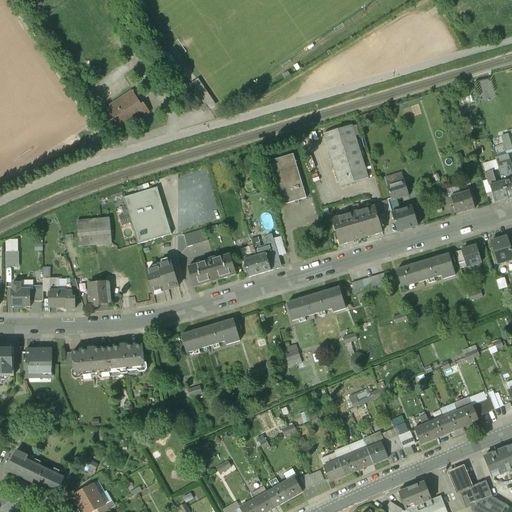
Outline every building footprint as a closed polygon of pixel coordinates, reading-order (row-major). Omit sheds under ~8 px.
[(475,83),(483,102),(498,96),(490,77),(475,83)] [(194,82),(212,105),(217,101),(200,78),(194,82)] [(203,101),(191,83),(188,86),(189,88),(188,89),(198,104),(203,101)] [(133,91),(103,110),(109,120),(113,118),(115,122),(114,123),(119,131),(150,111),(145,104),(140,107),(138,103),(140,102),(133,91)] [(352,126),(323,135),(329,154),(328,155),(338,187),(368,178),(352,126)] [(508,134),(500,137),(505,152),(511,150),(511,148),(509,138),(508,134)] [(97,141),(91,142),(95,153),(100,151),(97,141)] [(269,162),(281,206),(306,199),(294,155),(269,162)] [(511,168),(506,171),(508,179),(502,181),(507,198),(511,196),(511,168)] [(502,181),(496,183),(493,175),(487,177),(491,191),(488,192),(489,195),(492,194),(494,202),(507,198),(502,181)] [(404,182),(387,187),(390,199),(391,201),(396,199),(408,195),(404,182)] [(157,187),(124,197),(138,244),(171,234),(157,187)] [(469,191),(449,196),(455,214),(474,208),(469,191)] [(406,208),(399,210),(396,199),(391,201),(390,199),(386,200),(396,232),(417,226),(410,204),(405,205),(406,208)] [(373,207),(332,219),(339,243),(381,231),(373,207)] [(81,244),(114,242),(113,218),(80,219),(81,244)] [(208,230),(182,233),(183,247),(210,245),(208,230)] [(507,237),(491,242),(498,264),(511,259),(511,253),(509,245),(507,237)] [(20,239),(8,238),(7,266),(20,266),(20,239)] [(248,247),(241,249),(244,260),(243,260),(245,267),(242,267),(244,272),(246,271),(248,278),(260,274),(254,252),(252,246),(248,247)] [(476,246),(461,251),(466,267),(481,262),(476,246)] [(265,253),(260,255),(258,250),(254,252),(260,274),(270,271),(265,253)] [(466,267),(461,251),(455,252),(460,269),(466,267)] [(449,254),(396,270),(402,288),(441,276),(443,280),(455,276),(454,272),(449,254)] [(218,257),(199,263),(200,264),(188,268),(194,287),(236,275),(230,255),(218,258),(218,257)] [(171,261),(158,265),(158,267),(146,271),(153,292),(162,290),(162,291),(179,286),(171,261)] [(369,277),(373,289),(388,284),(385,272),(369,277)] [(59,279),(49,279),(49,292),(49,307),(66,307),(66,309),(75,309),(75,301),(74,301),(74,299),(73,299),(73,292),(59,292),(59,279)] [(75,280),(69,281),(73,292),(73,299),(74,299),(81,297),(75,280)] [(20,283),(12,283),(12,307),(30,307),(30,301),(30,290),(21,290),(21,283),(20,283)] [(106,283),(89,284),(90,306),(108,304),(106,283)] [(43,287),(33,287),(33,290),(30,290),(30,301),(43,301),(43,292),(43,287)] [(339,287),(287,303),(292,321),(332,309),(333,313),(346,309),(344,305),(345,305),(339,287)] [(480,291),(468,295),(470,301),(482,297),(480,291)] [(405,313),(393,317),(395,324),(407,320),(405,313)] [(234,320),(181,336),(186,353),(225,342),(226,346),(240,341),(239,337),(234,320)] [(355,334),(342,338),(344,344),(357,340),(355,334)] [(120,347),(113,347),(113,348),(107,349),(110,373),(118,372),(121,375),(128,374),(128,371),(136,371),(140,373),(145,372),(147,370),(147,364),(144,362),(144,358),(143,346),(143,345),(135,346),(134,345),(126,346),(126,345),(120,346),(120,347)] [(0,376),(14,376),(13,347),(0,347),(0,376)] [(102,349),(94,349),(94,348),(88,349),(88,350),(80,351),(80,352),(72,353),(73,365),(74,369),(72,372),(72,377),(75,379),(81,379),(83,376),(92,375),(92,378),(99,377),(101,374),(110,373),(107,349),(102,350),(102,349)] [(52,369),(52,350),(36,350),(26,350),(26,366),(29,366),(29,375),(41,375),(41,377),(51,377),(51,369),(52,369)] [(298,351),(285,355),(288,362),(300,358),(298,351)] [(72,353),(64,354),(66,366),(73,365),(72,353)] [(257,369),(245,373),(247,379),(259,376),(257,369)] [(200,387),(187,390),(189,397),(202,393),(200,387)] [(489,399),(476,404),(481,416),(493,411),(489,399)] [(472,406),(457,412),(464,427),(478,421),(472,406)] [(464,427),(457,412),(443,418),(449,433),(464,427)] [(426,415),(419,418),(422,426),(414,429),(421,445),(435,439),(429,423),(426,415)] [(443,418),(429,423),(435,439),(449,433),(443,418)] [(26,430),(14,425),(12,431),(23,436),(26,430)] [(410,431),(398,436),(403,449),(415,444),(410,431)] [(390,455),(403,449),(398,436),(384,442),(390,455)] [(381,443),(367,449),(373,465),(388,459),(381,443)] [(511,445),(484,457),(492,477),(511,469),(511,445)] [(367,449),(353,455),(359,471),(373,465),(367,449)] [(64,478),(26,460),(28,456),(17,451),(15,454),(7,471),(56,494),(64,478)] [(353,455),(338,461),(345,476),(359,471),(353,455)] [(98,465),(86,459),(83,465),(95,471),(98,465)] [(228,461),(216,468),(218,471),(230,464),(228,461)] [(338,461),(324,467),(330,482),(345,476),(338,461)] [(230,464),(218,471),(219,474),(231,467),(230,464)] [(456,494),(459,493),(473,487),(464,465),(447,472),(456,494)] [(310,477),(314,487),(324,482),(320,472),(310,477)] [(308,474),(301,477),(307,490),(314,487),(310,477),(308,474)] [(294,478),(280,486),(288,500),(302,492),(294,478)] [(431,500),(424,482),(398,492),(406,511),(407,511),(446,511),(440,496),(431,500)] [(487,482),(473,487),(459,493),(466,509),(470,507),(471,511),(508,511),(510,508),(494,498),(487,482)] [(82,484),(70,491),(73,496),(85,489),(82,484)] [(85,489),(73,496),(79,507),(99,495),(93,485),(85,489)] [(280,486),(267,493),(275,508),(288,500),(280,486)] [(267,493),(254,501),(260,511),(267,511),(275,508),(267,493)] [(99,495),(79,507),(81,511),(93,511),(97,510),(105,505),(99,495)] [(392,500),(387,508),(393,511),(401,511),(404,507),(392,500)] [(105,505),(97,510),(97,511),(105,511),(115,506),(112,501),(105,505)] [(260,511),(254,501),(240,508),(242,511),(260,511)] [(192,511),(187,502),(180,505),(183,511),(192,511)] [(223,511),(242,511),(240,508),(237,503),(222,511),(223,511)]
